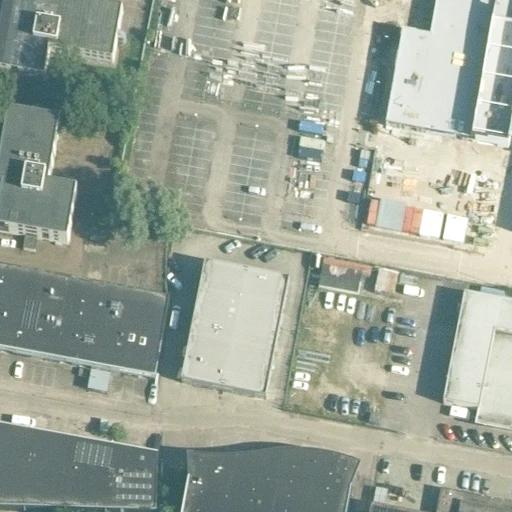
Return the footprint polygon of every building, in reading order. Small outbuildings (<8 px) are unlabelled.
[(113,66),(123,14),(49,0),(48,8),(6,0),(5,0),(0,30),(0,74),(44,83),(50,54),(113,66)] [(511,0),(437,0),(431,38),(402,33),(396,67),(385,128),(472,144),(509,150),(509,147),(511,147),(511,0)] [(49,189),(61,125),(8,116),(0,163),(0,190),(2,190),(0,203),(0,233),(26,239),(23,251),(35,253),(37,240),(68,246),(77,194),(49,189)] [(369,161),(340,156),(328,227),(358,231),(369,161)] [(290,282),(205,265),(181,385),(266,402),(290,282)] [(0,336),(12,272),(0,270),(0,336)] [(0,353),(36,360),(51,280),(12,272),(0,336),(0,353)] [(76,367),(91,287),(51,280),(36,360),(76,367)] [(116,375),(130,294),(91,287),(76,367),(116,375)] [(170,302),(130,294),(116,375),(155,382),(170,302)] [(511,434),(511,305),(465,297),(444,406),(479,412),(477,419),(475,427),(511,434)] [(111,377),(91,374),(88,392),(107,396),(111,377)] [(0,511),(17,511),(25,511),(39,437),(0,429),(0,511)] [(66,511),(79,444),(39,437),(25,511),(66,511)] [(106,511),(118,451),(79,444),(66,511),(106,511)] [(156,511),(158,459),(158,458),(118,451),(106,511),(156,511)] [(348,511),(353,486),(355,474),(274,459),(271,479),(264,511),(348,511)] [(264,511),(271,479),(192,464),(183,511),(264,511)] [(394,511),(371,507),(369,511),(511,511),(511,504),(441,491),(437,511),(394,511)]
